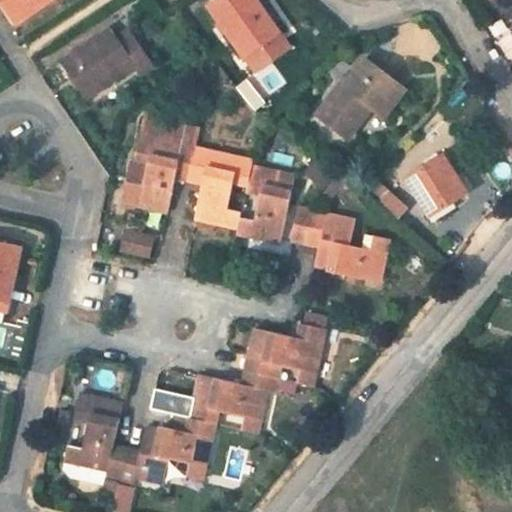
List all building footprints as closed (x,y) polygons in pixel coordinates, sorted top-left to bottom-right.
[(2,0),(19,24),(56,0),(2,0)] [(218,0),(210,6),(229,33),(248,58),(282,34),(258,0),(218,0)] [(112,30),(65,64),(89,99),(136,67),(142,75),(155,67),(130,31),(118,39),(112,30)] [(248,58),(229,33),(223,37),(241,62),(248,58)] [(248,58),(258,72),(292,48),(282,34),(248,58)] [(407,89),(366,58),(345,86),(343,84),(318,116),(336,129),(350,140),(359,129),(372,111),(384,120),(407,89)] [(141,129),(140,137),(160,142),(163,129),(164,123),(144,119),(141,129)] [(197,146),(201,130),(195,129),(164,123),(163,129),(160,142),(140,137),(138,146),(125,204),(139,207),(170,214),(177,180),(189,183),(197,147),(197,146)] [(212,153),(213,150),(198,147),(197,147),(189,183),(198,185),(202,186),(198,206),(195,220),(198,220),(214,223),(226,226),(228,216),(235,184),(249,187),(253,167),(254,161),(214,153),(212,153)] [(324,155),(311,170),(329,186),(343,172),(324,155)] [(469,194),(458,176),(446,156),(408,179),(431,217),(469,194)] [(297,177),(253,167),(249,187),(248,191),(262,195),(256,222),(252,238),(282,244),(297,177)] [(464,173),(458,176),(469,194),(475,191),(464,173)] [(401,215),(410,205),(386,185),(377,195),(401,215)] [(306,244),(313,211),(300,208),(292,242),(306,244)] [(330,214),(313,211),(306,244),(320,248),(316,267),(329,269),(329,272),(381,284),(388,253),(376,251),(353,245),(357,221),(331,215),(330,214)] [(228,216),(226,226),(240,229),(242,219),(228,216)] [(240,229),(238,235),(252,238),(256,222),(242,219),(240,229)] [(128,232),(123,253),(152,259),(156,239),(128,232)] [(379,238),(376,251),(388,253),(390,241),(379,238)] [(23,247),(0,242),(0,323),(6,325),(23,247)] [(308,315),(305,325),(329,331),(331,321),(308,315)] [(249,357),(246,371),(282,380),(285,367),(305,372),(314,374),(319,375),(329,331),(305,325),(303,324),(300,338),(258,329),(251,358),(249,357)] [(202,376),(198,392),(192,420),(198,421),(214,425),(218,426),(221,412),(251,418),(259,420),(263,421),(270,393),(278,394),(282,380),(246,371),(243,385),(214,379),(202,376)] [(302,385),(311,387),(314,374),(305,372),(302,385)] [(75,419),(89,423),(84,448),(70,445),(64,469),(71,478),(106,486),(107,480),(121,483),(128,449),(116,446),(125,405),(80,395),(75,419)] [(247,432),(256,434),(259,420),(251,418),(247,432)] [(214,425),(198,421),(192,420),(189,433),(163,427),(161,432),(147,428),(141,452),(128,449),(121,483),(136,487),(138,478),(166,484),(171,460),(197,466),(204,468),(208,469),(214,443),(218,426),(214,425)] [(74,421),(69,443),(81,446),(86,424),(74,421)] [(204,468),(197,466),(194,479),(201,481),(204,468)]
